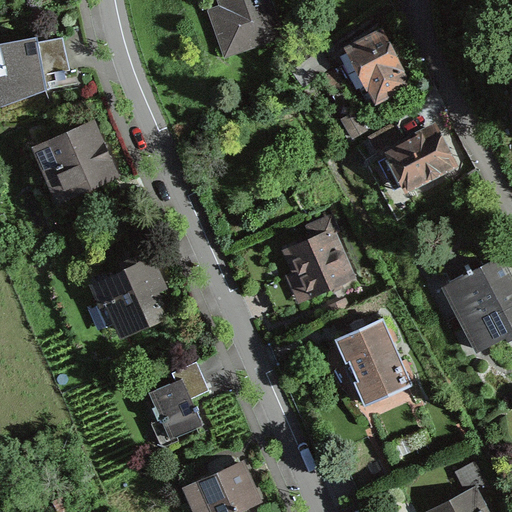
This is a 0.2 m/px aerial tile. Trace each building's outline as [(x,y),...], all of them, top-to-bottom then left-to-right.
[(217,0),(219,4),(207,8),(224,58),(288,35),(274,0),(217,0)] [(401,69),(382,31),(348,49),(367,86),(369,86),(377,101),(408,84),(400,69),(401,69)] [(70,69),(63,37),(38,41),(37,36),(0,43),(0,106),(51,87),(49,81),(66,78),(65,72),(66,72),(66,70),(70,69)] [(330,67),(319,52),(293,70),(304,85),(330,67)] [(356,111),(343,119),(353,136),(366,129),(356,111)] [(120,176),(95,119),(32,147),(58,204),(120,176)] [(378,150),(403,136),(396,123),(370,136),(378,150)] [(451,164),(445,152),(447,151),(441,140),(439,141),(433,129),(388,152),(407,187),(427,177),(431,177),(434,176),(437,174),(439,170),(451,164)] [(329,215),(272,240),(300,304),(357,279),(329,215)] [(96,283),(121,339),(171,318),(160,292),(170,287),(155,256),(96,283)] [(506,337),(508,341),(511,338),(511,280),(499,256),(472,271),(470,268),(467,270),(468,273),(451,281),(465,309),(460,311),(481,350),(506,337)] [(381,322),(380,320),(339,337),(350,361),(346,363),(354,381),(358,379),(366,398),(368,403),(409,385),(408,383),(415,380),(405,359),(398,362),(390,343),(397,340),(388,319),(381,322)] [(155,407),(152,408),(158,421),(162,419),(171,440),(203,425),(197,411),(199,410),(197,407),(195,407),(191,399),(209,391),(197,362),(196,363),(172,373),(177,384),(171,386),(170,383),(149,393),(155,407)] [(239,511),(263,502),(245,460),(183,487),(193,511),(239,511)] [(489,511),(475,485),(424,511),(489,511)] [(54,500),(59,511),(62,511),(69,509),(63,496),(54,500)]
